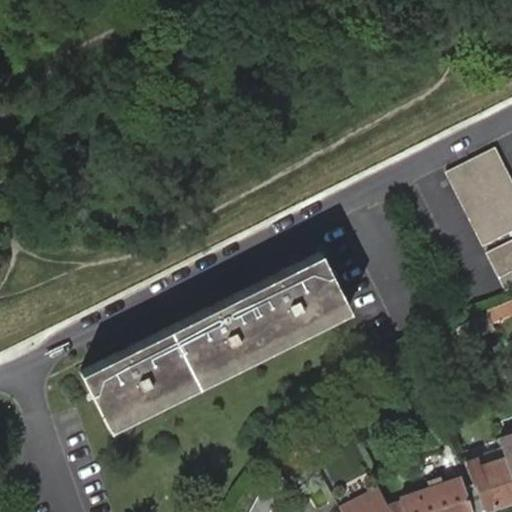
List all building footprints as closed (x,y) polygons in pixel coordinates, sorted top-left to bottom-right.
[(443,170),(479,244),(511,227),(511,183),(493,145),(443,170)] [(501,289),(511,283),(511,235),(483,250),(501,289)] [(101,425),(343,304),(317,251),(76,372),(101,425)] [(104,431),(346,309),(343,304),(101,425),(104,431)] [(494,326),(488,310),(474,315),(480,331),(494,326)] [(469,373),(455,334),(437,341),(452,380),(469,373)] [(511,445),(511,426),(500,432),(506,448),(511,445)] [(322,430),(300,445),(309,460),(331,439),(322,430)] [(309,460),(300,445),(285,461),(294,474),(309,460)] [(511,445),(506,448),(498,450),(511,486),(511,445)] [(483,509),(511,499),(511,486),(498,450),(492,452),(496,460),(484,465),(481,456),(461,463),(470,485),(474,483),(483,509)] [(420,478),(444,469),(437,452),(413,461),(420,478)] [(492,452),(481,456),(484,465),(496,460),(492,452)] [(474,511),(483,509),(474,483),(470,485),(462,486),(459,476),(399,496),(401,500),(384,505),(387,511),(474,511)] [(387,511),(384,505),(373,484),(337,506),(340,511),(387,511)] [(270,511),(274,505),(263,486),(247,511),(270,511)]
